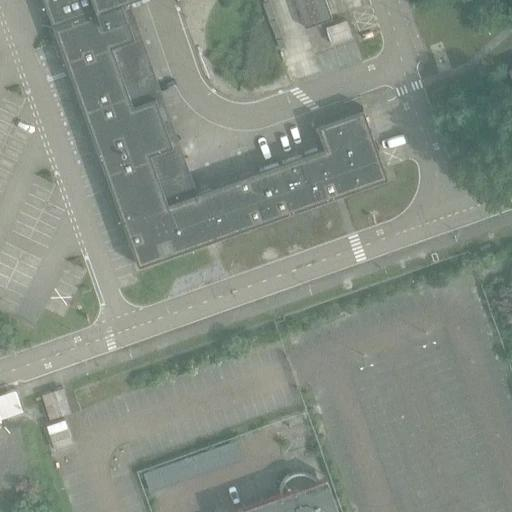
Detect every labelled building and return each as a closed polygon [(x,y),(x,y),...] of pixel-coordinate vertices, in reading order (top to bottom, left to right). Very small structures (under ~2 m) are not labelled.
[(119,0),(42,0),(137,264),(386,176),(362,106),(315,123),(323,146),(196,191),(127,4),(122,6),(119,0)] [(331,18),(324,0),(294,0),(304,28),(331,18)] [(334,35),(311,45),(324,75),(344,67),(340,59),(361,51),(354,34),(337,41),(334,35)] [(15,388),(0,392),(0,415),(22,408),(15,388)] [(142,467),(150,489),(242,457),(235,435),(142,467)] [(337,511),(324,475),(315,478),(313,476),(311,474),(308,472),(306,471),(303,470),(300,470),(297,470),(294,470),(292,471),(289,472),(286,474),(284,476),(282,478),(281,480),(279,483),(279,485),(278,488),(278,491),(223,511),(337,511)]
